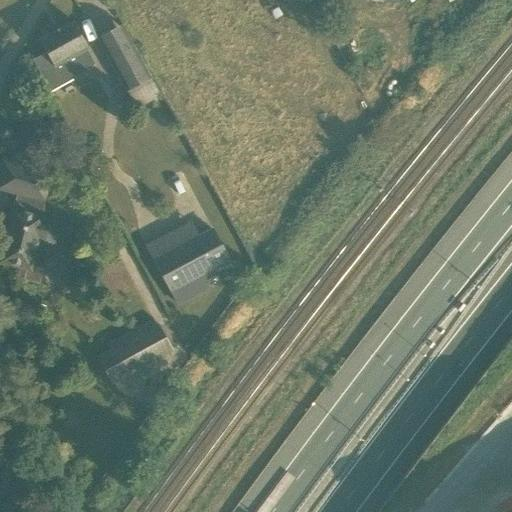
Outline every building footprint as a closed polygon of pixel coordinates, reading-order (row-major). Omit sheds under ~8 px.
[(88,48),(74,22),(40,40),(46,52),(33,60),(50,92),(73,79),(76,69),(70,58),(88,48)] [(97,38),(98,40),(136,108),(160,94),(122,25),(97,38)] [(0,181),(0,189),(18,194),(35,198),(39,199),(46,200),(53,175),(46,173),(24,168),(4,163),(0,181)] [(45,217),(13,209),(8,229),(6,228),(3,242),(5,242),(0,261),(0,262),(31,270),(35,253),(45,255),(48,242),(66,247),(71,227),(44,220),(45,217)] [(146,273),(163,304),(221,273),(204,241),(146,273)] [(170,352),(152,318),(105,344),(109,351),(97,358),(111,384),(170,352)]
